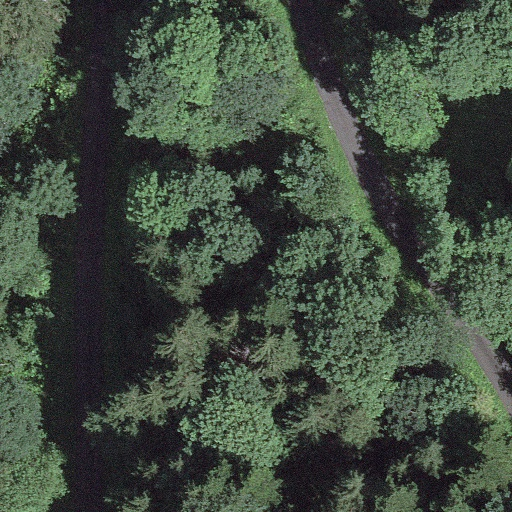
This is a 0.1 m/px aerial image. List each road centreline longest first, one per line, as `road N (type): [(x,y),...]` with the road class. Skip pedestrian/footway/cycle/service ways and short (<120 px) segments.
road 1 (track): [(65,511),(119,0)]
road 2 (track): [(304,0),(342,123),(400,260),(511,440)]
